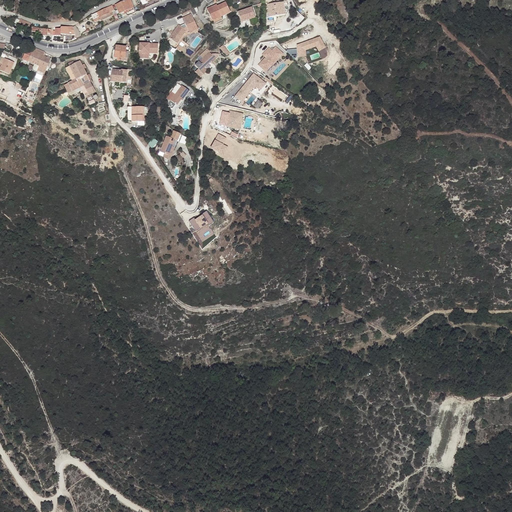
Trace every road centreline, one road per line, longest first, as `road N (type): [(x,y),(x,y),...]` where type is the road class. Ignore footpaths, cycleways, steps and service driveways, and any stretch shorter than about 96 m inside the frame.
road 1 (track): [(115,117),(157,273),(181,304),(234,309),(310,297),(396,337),(434,311),(511,310)]
road 2 (residential): [(110,32),(103,74),(115,117),(190,209),(210,109),(248,66),(255,42),(283,22),(288,0)]
road 3 (track): [(0,451),(34,503),(60,495),(66,461),(138,511)]
road 4 (track): [(0,334),(31,372),(59,468)]
road 5 (unclassified): [(116,0),(72,23),(0,13)]
